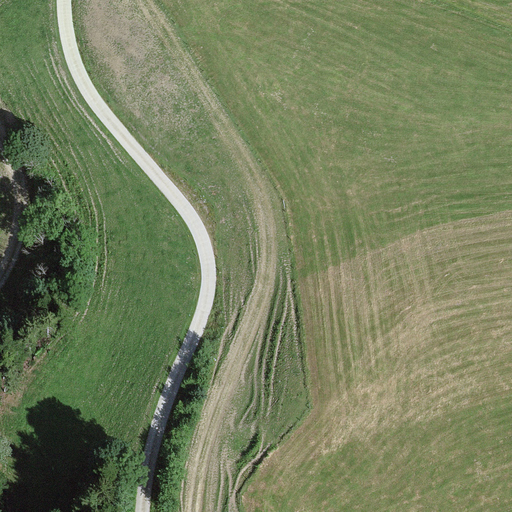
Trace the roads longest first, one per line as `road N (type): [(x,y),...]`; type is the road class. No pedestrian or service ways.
road 1 (track): [(141,511),(156,431),(200,319),(207,261),(179,202),(81,80),(64,0)]
road 2 (track): [(202,511),(215,439),(271,292),(277,243),(268,201),(145,0)]
road 3 (track): [(0,131),(18,198),(0,274)]
